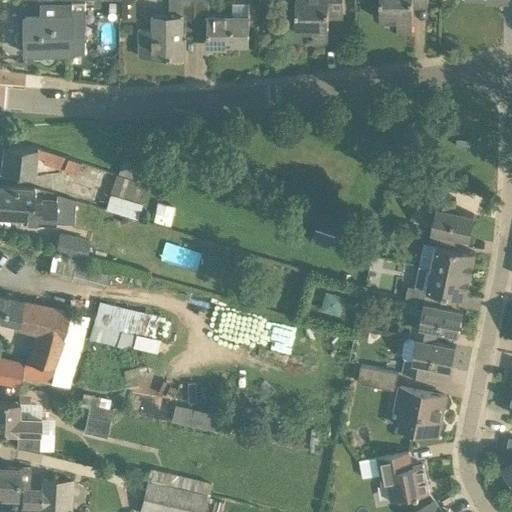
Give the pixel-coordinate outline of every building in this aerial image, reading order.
[(135,19),(135,0),(122,0),(122,19),(135,19)] [(195,0),(169,0),(170,15),(152,15),(152,29),(140,29),(140,57),(182,57),(183,41),(185,41),(185,40),(183,40),(183,27),(195,27),(195,0)] [(249,46),(249,16),(208,15),(208,0),(195,0),(195,27),(207,27),(207,46),(224,46),(224,49),(225,49),(225,46),(249,46)] [(328,43),(328,19),(343,19),(343,0),(296,0),(296,31),(313,32),(313,43),(328,43)] [(397,20),(397,32),(412,32),(412,8),(427,8),(427,0),(379,0),(380,20),(397,20)] [(72,54),(72,16),(72,4),(42,4),(42,16),(25,16),(25,17),(27,17),(27,53),(26,53),(25,54),(72,54)] [(114,78),(113,75),(110,72),(106,73),(104,76),(104,80),(108,83),(112,82),(114,78)] [(0,157),(0,165),(0,166),(0,170),(34,174),(36,153),(45,157),(43,163),(58,168),(58,167),(73,172),(77,174),(81,163),(78,162),(36,147),(3,144),(1,157),(0,157)] [(123,161),(118,173),(147,183),(152,171),(123,161)] [(114,178),(109,196),(110,196),(142,206),(148,186),(116,175),(114,178)] [(400,178),(389,184),(393,193),(406,187),(402,178),(401,178),(400,178)] [(32,199),(33,187),(0,184),(0,215),(22,217),(22,220),(55,222),(56,201),(32,199)] [(456,199),(428,194),(424,217),(433,219),(431,232),(456,237),(470,239),(475,216),(453,211),(456,199)] [(317,226),(344,235),(347,224),(320,215),(317,226)] [(317,226),(312,241),(339,250),(344,235),(317,226)] [(91,241),(60,232),(54,251),(85,260),(91,241)] [(475,253),(454,249),(456,237),(431,232),(429,244),(424,243),(419,265),(470,276),(475,253)] [(49,274),(104,288),(110,269),(54,254),(49,274)] [(409,286),(406,300),(417,302),(424,303),(442,307),(444,295),(460,298),(465,299),(470,276),(419,265),(415,287),(409,286)] [(340,314),(345,296),(327,290),(322,308),(340,314)] [(380,296),(368,293),(365,305),(378,308),(380,296)] [(21,375),(50,382),(61,385),(68,387),(88,317),(80,315),(37,304),(0,295),(0,317),(16,321),(15,326),(38,332),(27,366),(0,358),(0,380),(19,385),(21,375)] [(154,353),(164,315),(99,300),(90,338),(154,353)] [(435,342),(437,330),(458,334),(463,311),(442,307),(424,303),(419,326),(412,325),(410,337),(417,338),(435,342)] [(359,341),(368,343),(370,331),(361,330),(359,341)] [(404,341),(401,355),(405,360),(403,373),(427,378),(430,366),(451,370),(456,346),(435,342),(417,338),(410,337),(404,341)] [(394,390),(398,372),(361,364),(357,382),(394,390)] [(402,411),(399,427),(437,435),(445,396),(400,387),(396,407),(398,410),(402,411)] [(78,414),(87,416),(83,432),(107,437),(112,414),(113,410),(109,409),(111,400),(82,394),(78,414)] [(228,397),(226,409),(232,411),(230,420),(240,422),(242,413),(244,413),(245,408),(246,401),(228,397)] [(16,448),(39,452),(41,419),(18,418),(19,402),(0,401),(0,436),(17,437),(16,448)] [(172,424),(214,428),(216,410),(174,405),(172,424)] [(511,482),(511,437),(509,437),(506,451),(511,452),(511,453),(511,461),(503,467),(511,482)] [(407,497),(418,495),(429,493),(423,465),(411,467),(408,451),(377,457),(382,486),(388,485),(391,500),(395,499),(395,502),(400,505),(404,504),(407,499),(407,497)] [(147,477),(210,492),(213,480),(150,465),(147,477)] [(39,511),(71,511),(73,481),(41,479),(40,489),(17,488),(18,467),(0,466),(0,493),(1,493),(1,498),(21,499),(21,509),(39,510),(39,511)] [(138,511),(205,511),(209,496),(146,481),(138,511)] [(215,501),(212,511),(222,511),(224,504),(215,501)] [(415,511),(441,511),(435,501),(415,511)]
